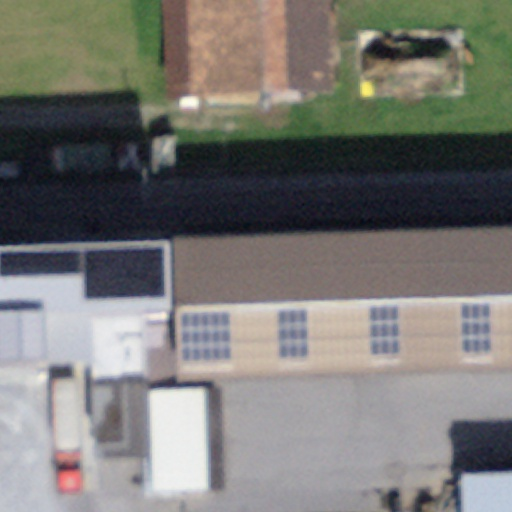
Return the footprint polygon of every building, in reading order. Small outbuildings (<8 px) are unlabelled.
[(315,0),(168,0),(171,89),(282,86),(317,85),(315,0)] [(511,237),(175,248),(178,322),(179,361),(511,350),(511,237)] [(0,451),(36,450),(34,394),(93,393),(95,448),(148,446),(147,394),(145,332),(121,333),(120,316),(0,319),(0,451)] [(180,393),(179,361),(178,322),(145,323),(145,332),(147,394),(150,394),(153,496),(205,494),(202,393),(180,393)] [(511,511),(511,467),(462,468),(463,511),(511,511)]
